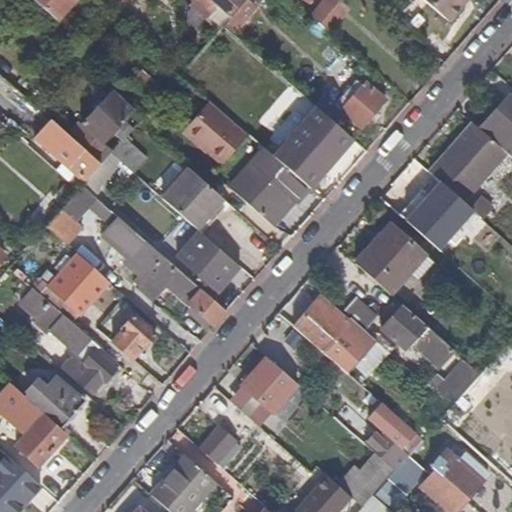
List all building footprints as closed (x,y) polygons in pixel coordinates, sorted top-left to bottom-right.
[(34,0),(57,20),(75,0),(34,0)] [(194,0),(190,5),(207,20),(218,7),(229,17),(243,0),(194,0)] [(251,1),(249,0),(247,0),(226,26),(235,34),(258,8),(257,7),(251,1)] [(425,0),(445,18),(461,0),(425,0)] [(323,5),(312,16),(328,31),(339,20),(323,5)] [(203,20),(189,7),(187,25),(194,31),(203,20)] [(183,46),(174,56),(187,67),(195,57),(183,46)] [(195,57),(187,67),(180,75),(191,84),(207,67),(196,56),(195,57)] [(141,70),(130,84),(152,104),(164,91),(141,70)] [(363,86),(356,80),(335,105),(361,128),(386,101),(366,83),(363,86)] [(130,84),(124,90),(147,110),(152,104),(130,84)] [(134,109),(113,90),(71,137),(85,149),(102,164),(111,152),(113,151),(104,144),(114,134),(121,141),(125,137),(133,128),(125,120),(134,109)] [(511,100),(508,97),(479,129),(508,154),(511,157),(511,100)] [(322,98),(316,105),(337,123),(342,116),(322,98)] [(157,101),(154,105),(138,123),(150,133),(169,111),(157,101)] [(248,136),(210,103),(184,132),(222,166),(248,136)] [(51,119),(35,137),(69,167),(70,166),(85,149),(71,137),(51,119)] [(316,130),(305,121),(285,143),(296,153),(316,130)] [(454,142),(428,171),(439,181),(464,203),(508,154),(479,129),(473,124),(455,144),(454,142)] [(285,143),(274,156),(311,188),(341,152),(316,130),(296,153),(285,143)] [(121,141),(113,151),(111,152),(124,164),(134,174),(149,158),(125,137),(121,141)] [(274,156),(263,148),(229,187),(273,227),(294,201),(297,204),(311,188),(274,156)] [(102,164),(85,149),(70,166),(86,181),(102,164)] [(111,152),(102,164),(86,181),(84,184),(97,196),(101,191),(96,186),(109,170),(114,175),(124,164),(111,152)] [(224,199),(188,168),(161,197),(198,230),(224,199)] [(424,191),(411,205),(448,240),(474,211),(469,207),(464,203),(439,181),(428,194),(424,191)] [(98,199),(83,185),(47,226),(67,244),(83,227),(77,222),(98,199)] [(494,207),(480,195),(469,207),(474,211),(483,219),(494,207)] [(118,215),(105,230),(132,253),(127,259),(141,272),(134,278),(141,284),(165,258),(118,215)] [(390,223),(354,263),(392,296),(411,273),(427,256),(390,223)] [(241,268),(201,233),(179,258),(218,293),(241,268)] [(78,254),(50,287),(80,313),(108,281),(78,254)] [(435,263),(427,256),(411,273),(419,281),(435,263)] [(154,297),(166,284),(189,305),(212,325),(214,327),(227,313),(165,258),(141,284),(154,297)] [(42,280),(34,290),(63,316),(71,323),(80,313),(50,287),(42,280)] [(32,288),(18,302),(50,331),(63,316),(34,290),(32,288)] [(356,298),(345,312),(351,318),(365,330),(377,316),(356,298)] [(324,308),(316,300),(292,327),(321,352),(340,331),(343,334),(340,338),(364,360),(379,342),(372,336),(365,330),(351,318),(349,321),(328,303),(324,308)] [(401,304),(380,328),(407,351),(412,346),(440,370),(456,352),(401,304)] [(189,305),(184,310),(207,331),(212,325),(189,305)] [(63,316),(50,331),(68,348),(81,332),(71,323),(63,316)] [(122,329),(124,330),(113,343),(133,360),(143,347),(145,348),(156,336),(134,316),(122,329)] [(377,331),(372,336),(379,342),(387,349),(391,344),(377,331)] [(71,358),(64,366),(93,393),(103,383),(104,384),(117,370),(113,367),(116,363),(81,332),(68,348),(65,351),(71,358)] [(267,357),(242,385),(273,413),(299,385),(267,357)] [(481,374),(463,359),(435,391),(451,406),(481,374)] [(26,394),(24,396),(44,414),(60,428),(62,425),(63,427),(75,414),(74,412),(85,400),(57,376),(48,385),(39,377),(25,393),(26,394)] [(9,382),(0,391),(0,406),(29,432),(16,445),(39,465),(65,437),(42,417),(44,414),(24,396),(9,382)] [(380,403),(368,417),(404,448),(416,434),(380,403)] [(217,425),(196,448),(221,470),(242,447),(217,425)] [(0,447),(0,511),(19,492),(26,499),(13,511),(52,511),(60,503),(59,502),(36,481),(0,447)] [(431,467),(435,471),(420,487),(449,511),(454,511),(488,474),(466,455),(459,462),(446,451),(431,467)] [(361,470),(355,465),(338,486),(352,497),(363,507),(388,478),(395,470),(376,453),(361,470)] [(190,511),(216,482),(185,454),(151,494),(170,511),(190,511)] [(46,471),(36,481),(59,502),(69,491),(46,471)] [(338,486),(328,477),(297,511),(338,511),(352,497),(338,486)] [(389,481),(375,496),(393,511),(400,511),(410,501),(389,481)] [(13,511),(26,499),(19,492),(0,511),(13,511)]
